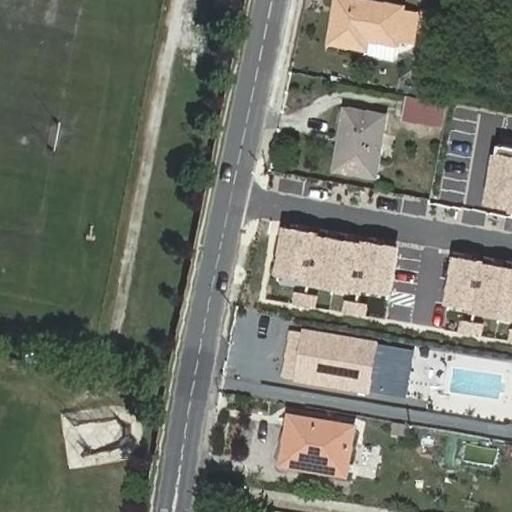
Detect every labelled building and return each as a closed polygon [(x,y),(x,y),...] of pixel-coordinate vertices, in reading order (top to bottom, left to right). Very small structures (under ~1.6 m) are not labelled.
[(340,0),(335,39),(372,45),(373,35),(402,39),(401,46),(416,48),(421,16),(406,14),(408,4),(384,0),(340,0)] [(373,35),(372,45),(371,52),(400,56),(401,46),(402,39),(373,35)] [(447,120),(450,100),(428,96),(415,94),(411,114),(447,120)] [(380,173),(389,111),(350,105),(341,168),(380,173)] [(511,143),(499,142),(488,204),(511,208),(511,143)] [(397,247),(283,228),(276,271),(390,290),(397,247)] [(511,262),(456,253),(448,303),(511,313),(511,262)] [(401,346),(400,346),(378,342),(379,340),(341,333),(342,328),(336,326),(332,331),(311,327),(302,374),(370,386),(370,384),(394,388),(401,346)] [(420,349),(401,346),(394,388),(412,391),(420,349)] [(350,468),(359,423),(294,412),(285,456),(350,468)]
